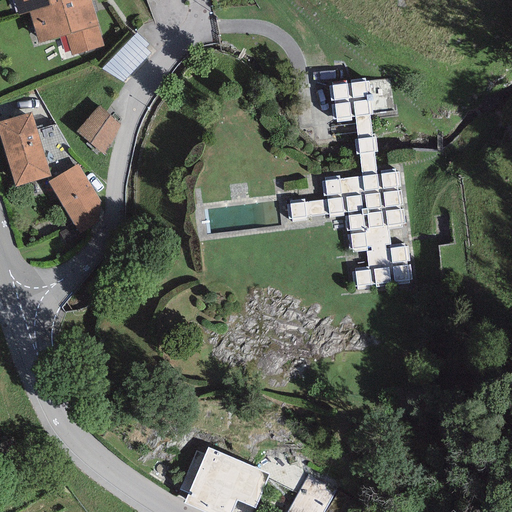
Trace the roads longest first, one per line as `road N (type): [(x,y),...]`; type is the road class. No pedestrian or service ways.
road 1 (residential): [(18,305),(74,273),(109,230),(134,109),(197,24),(200,0)]
road 2 (residential): [(175,511),(108,469),(62,422),(18,305)]
